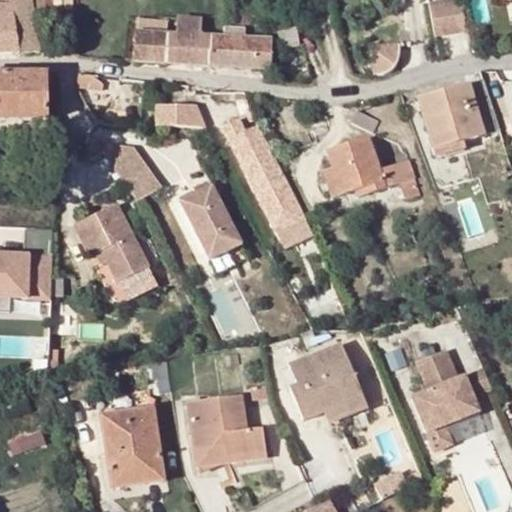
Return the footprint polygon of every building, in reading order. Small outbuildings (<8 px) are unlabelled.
[(0,3),(0,24),(14,25),(17,53),(40,51),(32,0),(10,0),(11,3),(0,3)] [(56,11),(55,0),(38,0),(38,11),(56,11)] [(55,0),(56,11),(73,10),(72,0),(55,0)] [(437,36),(468,30),(459,0),(434,5),(437,36)] [(179,18),(178,30),(177,36),(189,36),(187,66),(213,67),(214,37),(201,36),(202,19),(179,18)] [(137,20),(136,33),(166,35),(166,30),(166,21),(137,20)] [(0,53),(17,53),(14,25),(0,24),(0,53)] [(296,28),(281,32),(282,47),(300,44),(296,28)] [(225,37),(214,37),(213,67),(234,68),(235,30),(225,29),(225,37)] [(169,35),(166,65),(187,66),(189,36),(177,36),(178,30),(166,30),(166,35),(169,35)] [(246,39),(246,31),(235,30),(234,68),(271,69),(273,41),(246,39)] [(135,63),(166,65),(169,35),(166,35),(136,33),(135,63)] [(400,73),(397,43),(372,46),(375,75),(400,73)] [(300,44),(282,47),(284,67),(296,67),(299,84),(314,80),(303,44),(300,44)] [(296,67),(284,67),(286,82),(299,84),(296,67)] [(0,122),(20,122),(20,74),(0,74),(0,122)] [(20,122),(47,122),(47,74),(20,74),(20,122)] [(102,78),(79,75),(79,88),(101,90),(102,78)] [(419,100),(433,151),(436,158),(466,149),(464,142),(486,136),(501,131),(484,80),(419,100)] [(160,110),(160,130),(209,134),(198,113),(160,110)] [(380,120),(359,111),(354,124),(374,133),(380,120)] [(223,126),(230,140),(276,233),(306,217),(259,125),(245,132),(239,118),(223,126)] [(20,122),(0,122),(0,135),(20,136),(20,122)] [(20,122),(20,136),(47,136),(47,122),(20,122)] [(486,136),(489,142),(491,149),(505,144),(501,131),(486,136)] [(466,149),(489,142),(486,136),(464,142),(466,149)] [(136,154),(104,140),(127,186),(147,176),(136,154)] [(414,179),(407,161),(379,171),(369,140),(329,154),(334,170),(324,173),(332,200),(353,193),(356,198),(400,184),(414,179)] [(147,176),(127,186),(136,205),(140,204),(157,196),(147,176)] [(400,184),(405,198),(420,195),(414,179),(400,184)] [(211,189),(195,198),(194,199),(191,193),(179,200),(182,204),(181,205),(210,262),(229,252),(220,233),(231,227),(211,189)] [(450,205),(463,238),(485,230),(472,197),(450,205)] [(116,207),(72,228),(88,259),(94,256),(101,253),(106,264),(117,284),(146,270),(116,207)] [(101,253),(94,256),(100,267),(106,264),(101,253)] [(54,258),(0,256),(0,299),(10,300),(52,302),(54,258)] [(117,284),(104,291),(112,309),(155,288),(146,270),(117,284)] [(10,300),(0,299),(0,315),(9,316),(10,300)] [(323,415),(333,410),(361,397),(339,347),(289,369),(296,389),(309,421),(323,415)] [(444,351),(416,363),(428,392),(412,399),(425,430),(443,422),(478,407),(472,394),(464,377),(456,380),(444,351)] [(166,360),(137,365),(138,370),(144,370),(146,381),(169,378),(166,360)] [(482,368),(464,377),(472,394),(490,386),(482,368)] [(271,399),(269,386),(253,388),(255,401),(271,399)] [(309,421),(296,389),(290,391),(304,423),(309,421)] [(370,416),(361,397),(333,410),(338,423),(349,419),(351,424),(370,416)] [(188,406),(194,454),(226,451),(227,460),(262,457),(259,432),(241,433),(238,400),(188,406)] [(101,417),(110,477),(139,473),(140,486),(163,483),(154,410),(101,417)] [(339,426),(338,423),(333,410),(323,415),(329,430),(339,426)] [(443,422),(425,430),(433,448),(451,440),(443,422)] [(9,443),(14,455),(46,444),(41,432),(9,443)] [(262,463),(262,457),(227,460),(195,464),(195,470),(262,463)] [(111,489),(140,486),(139,473),(110,477),(111,489)] [(314,511),(355,511),(344,496),(314,511)]
